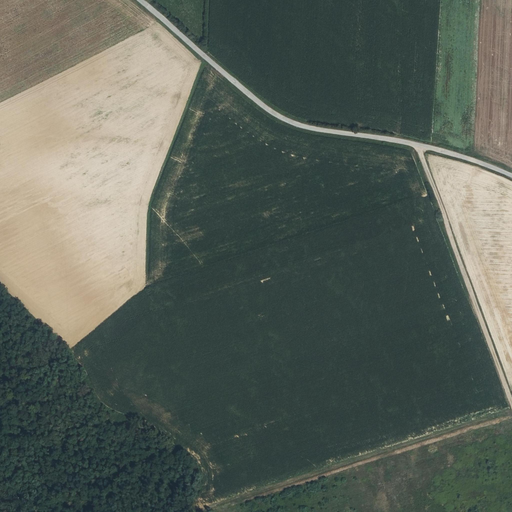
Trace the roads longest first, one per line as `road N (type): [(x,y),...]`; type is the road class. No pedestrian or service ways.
road 1 (track): [(134,0),(278,117),(419,147)]
road 2 (track): [(419,147),(511,403)]
